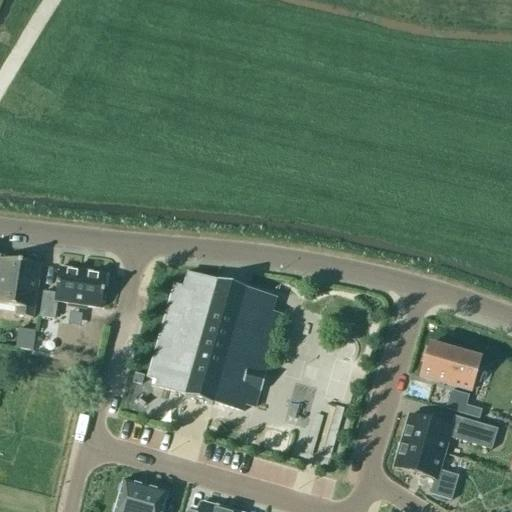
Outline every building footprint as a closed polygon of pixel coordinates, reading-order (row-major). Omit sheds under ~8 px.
[(0,310),(17,313),(15,323),(26,325),(36,266),(0,260),(0,310)] [(39,318),(53,320),(56,303),(100,310),(105,276),(58,269),(54,295),(43,293),(39,318)] [(244,290),(217,282),(216,283),(186,275),(182,288),(172,286),(146,378),(156,381),(154,388),(184,396),(184,398),(211,406),(212,404),(242,413),(244,406),(254,409),(259,393),(260,393),(265,375),(264,374),(280,317),(271,314),(274,300),(244,291),(244,290)] [(31,332),(18,330),(15,349),(32,351),(35,333),(31,332)] [(429,339),(418,378),(470,393),(481,354),(429,339)] [(468,396),(450,391),(445,410),(478,419),(481,411),(465,406),(468,396)] [(408,417),(400,443),(443,455),(448,439),(490,451),(496,431),(453,418),(450,429),(408,417)] [(400,443),(393,469),(433,480),(428,495),(450,502),(457,477),(438,472),(443,455),(400,443)] [(137,511),(145,485),(123,479),(113,511),(137,511)] [(161,511),(167,492),(145,485),(137,511),(161,511)] [(222,511),(223,510),(201,503),(198,511),(222,511)]
